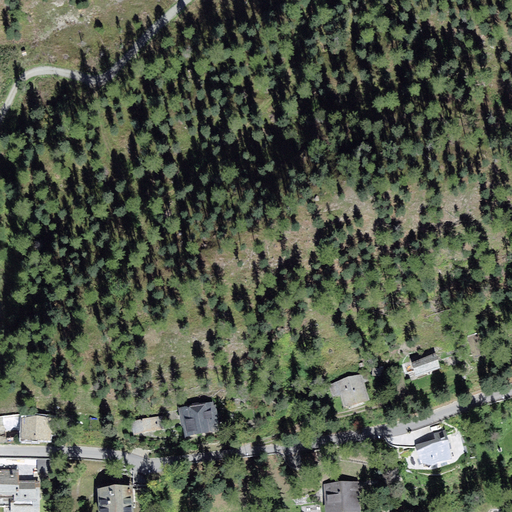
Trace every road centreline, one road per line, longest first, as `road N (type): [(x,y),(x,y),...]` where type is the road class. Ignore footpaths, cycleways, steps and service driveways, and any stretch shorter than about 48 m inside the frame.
road 1 (residential): [(0,450),(155,463),(357,437),(511,392)]
road 2 (track): [(0,121),(27,73),(108,74),(185,0)]
